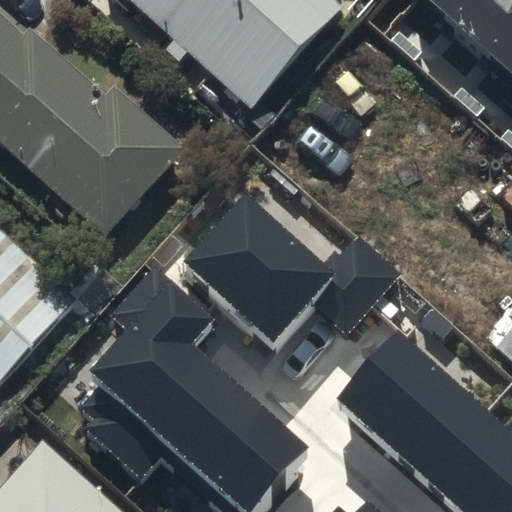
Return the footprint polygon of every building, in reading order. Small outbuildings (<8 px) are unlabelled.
[(297,0),(112,0),(267,134),(347,43),(297,0)] [(511,0),(413,0),(511,86),(511,0)] [(0,165),(107,258),(185,168),(117,109),(109,118),(30,50),(25,55),(0,33),(0,165)] [(328,276),(242,200),(180,270),(267,346),(328,276)] [(406,279),(358,234),(331,262),(355,285),(321,320),(345,343),(406,279)] [(0,409),(76,322),(0,256),(0,409)] [(208,328),(167,291),(87,380),(232,511),(250,511),(303,454),(188,350),(208,328)] [(511,511),(511,439),(395,334),(333,403),(454,511),(511,511)] [(511,334),(495,353),(511,369),(511,334)] [(123,511),(43,440),(0,488),(0,511),(123,511)]
